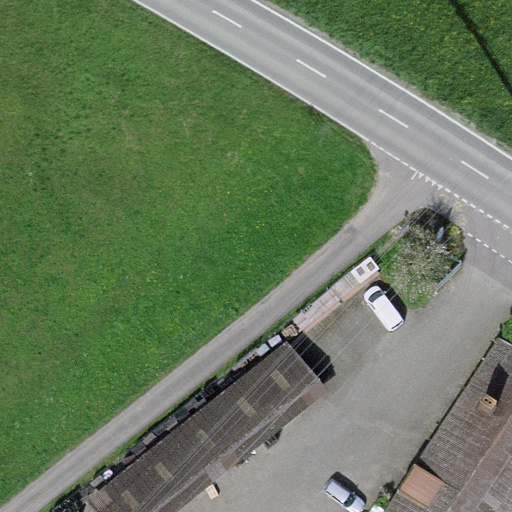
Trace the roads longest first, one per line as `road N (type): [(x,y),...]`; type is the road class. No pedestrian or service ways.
road 1 (track): [(24,511),(460,182)]
road 2 (tertiary): [(511,216),(139,0)]
